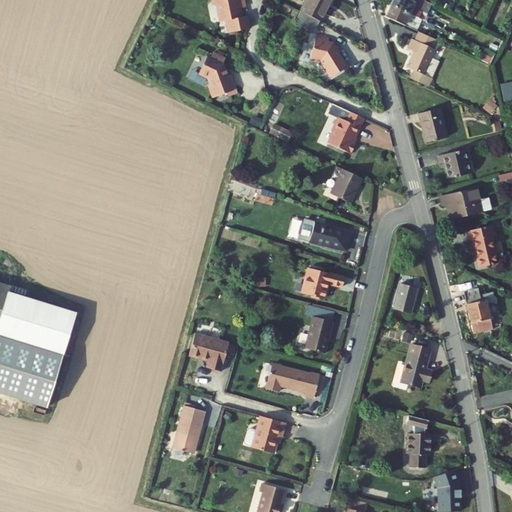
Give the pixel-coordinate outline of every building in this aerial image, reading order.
[(230,32),(248,28),(246,15),(239,17),(237,8),(243,7),(241,0),(210,0),(211,0),(217,5),(221,21),(227,20),(230,32)] [(331,0),(306,0),(301,11),(320,21),(331,0)] [(426,1),(424,0),(391,0),(389,5),(437,28),(440,21),(430,16),(429,17),(425,15),(424,17),(421,15),(423,12),(421,11),(426,1)] [(440,29),(437,28),(389,5),(384,16),(403,25),(406,19),(411,21),(415,23),(416,21),(439,32),(440,29)] [(437,41),(439,42),(441,36),(418,26),(416,31),(420,33),(437,41)] [(424,75),(436,50),(433,49),(437,41),(420,33),(416,41),(413,40),(409,49),(415,52),(408,68),(414,71),(410,79),(427,87),(431,79),(424,75)] [(329,38),(316,34),(310,58),(319,60),(330,76),(332,75),(333,77),(339,72),(338,71),(344,67),(345,65),(332,44),(328,43),(329,38)] [(228,76),(223,64),(225,58),(208,54),(206,59),(203,58),(198,77),(207,79),(211,85),(210,85),(209,87),(211,92),(213,93),(215,98),(228,93),(229,96),(238,93),(232,75),(228,76)] [(483,112),(492,116),(498,104),(489,100),(483,112)] [(439,108),(418,113),(426,142),(447,137),(439,108)] [(355,139),(365,118),(348,110),(343,119),(338,117),(332,128),(333,131),(328,143),(351,153),(355,144),(351,142),(353,138),(355,139)] [(269,136),(288,144),(293,133),(274,125),(269,136)] [(446,179),(466,174),(462,158),(466,157),(465,149),(436,156),(438,163),(442,162),(446,179)] [(471,173),(466,157),(462,158),(466,174),(471,173)] [(336,166),(325,191),(345,200),(356,175),(336,166)] [(476,188),(440,197),(443,206),(447,205),(451,219),(482,211),(476,188)] [(310,222),(306,225),(303,237),(307,242),(347,252),(353,232),(310,222)] [(493,236),(491,225),(467,231),(469,241),(472,240),(478,267),(497,263),(491,236),(493,236)] [(346,276),(309,266),(302,294),(325,300),(329,284),(343,288),(346,276)] [(13,287),(0,282),(0,418),(43,432),(79,313),(11,292),(13,287)] [(392,313),(411,319),(418,291),(399,286),(392,313)] [(491,299),(488,286),(464,292),(473,334),(493,329),(486,300),(491,299)] [(335,325),(315,320),(306,350),(327,356),(335,325)] [(210,361),(208,368),(223,372),(232,342),(200,333),(193,356),(210,361)] [(399,381),(420,387),(423,379),(433,383),(436,372),(425,369),(432,349),(410,343),(399,381)] [(314,403),(321,379),(314,377),(313,379),(272,368),(266,393),(278,396),(279,390),(305,396),(304,400),(314,403)] [(206,411),(184,405),(173,448),(194,454),(206,411)] [(423,419),(404,414),(402,422),(406,424),(406,434),(404,434),(403,455),(407,454),(406,468),(423,469),(423,456),(428,456),(429,435),(422,435),(423,419)] [(286,423),(260,415),(250,448),(273,455),(278,437),(282,438),(286,423)] [(460,489),(459,484),(454,470),(434,477),(438,489),(439,511),(446,511),(461,511),(460,498),(461,498),(460,489)] [(288,492),(263,484),(260,494),(264,495),(258,511),(278,511),(280,507),(284,508),(288,492)]
